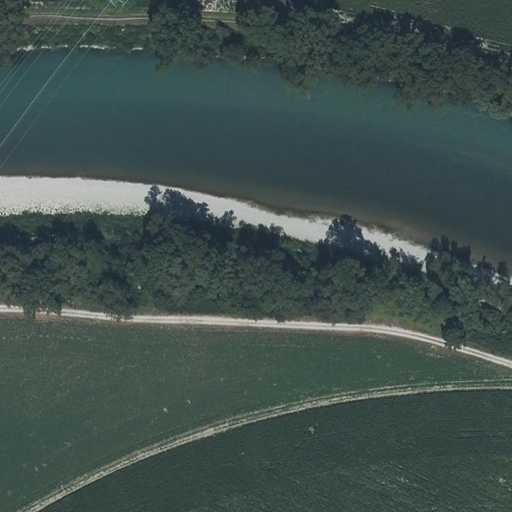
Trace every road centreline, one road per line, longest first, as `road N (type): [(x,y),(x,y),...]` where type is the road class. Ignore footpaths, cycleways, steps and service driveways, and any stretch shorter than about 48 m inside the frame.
road 1 (track): [(511,78),(223,19),(0,21)]
road 2 (track): [(0,307),(398,333),(511,365)]
